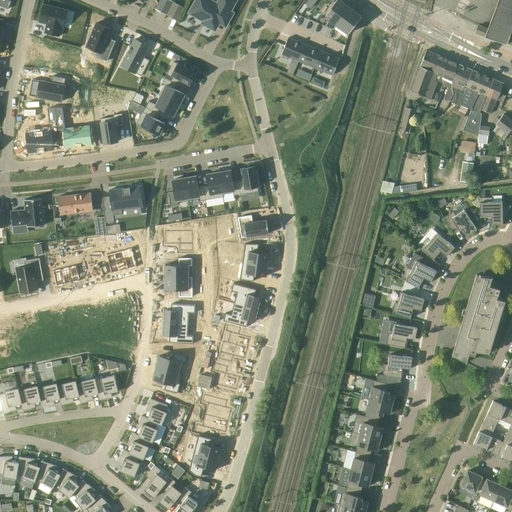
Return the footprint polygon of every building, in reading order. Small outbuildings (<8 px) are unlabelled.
[(0,0),(0,5),(8,9),(11,0),(0,0)] [(165,14),(172,1),(170,0),(159,0),(155,9),(165,14)] [(236,0),(235,0),(220,0),(216,8),(206,3),(208,0),(197,0),(195,4),(198,5),(193,14),(203,19),(203,18),(207,20),(205,24),(215,29),(219,21),(225,25),(232,13),(229,12),(236,0)] [(329,11),(326,16),(341,27),(349,33),(355,25),(362,17),(338,0),(337,0),(332,7),(330,10),(329,11)] [(507,44),(511,31),(511,0),(499,0),(489,28),(485,37),(507,44)] [(185,8),(173,1),(166,15),(177,21),(185,8)] [(68,10),(44,4),(40,21),(48,23),(46,32),(60,35),(62,26),(65,26),(68,10)] [(113,29),(97,22),(86,46),(96,50),(94,55),(107,61),(115,41),(109,38),(113,29)] [(476,33),(485,37),(489,28),(480,24),(476,33)] [(210,38),(214,30),(203,25),(200,33),(210,38)] [(306,45),(289,38),(282,54),(300,61),(306,45)] [(135,73),(142,76),(150,60),(144,57),(149,47),(135,39),(124,60),(137,67),(135,73)] [(323,52),(306,45),(300,61),(316,69),(323,52)] [(440,56),(426,50),(411,91),(411,92),(424,97),(440,56)] [(323,52),(317,68),(334,75),(341,59),(323,52)] [(440,56),(424,97),(431,99),(437,81),(435,80),(437,74),(442,76),(448,59),(440,56)] [(448,59),(442,76),(445,86),(448,87),(444,99),(445,99),(449,100),(449,101),(450,101),(451,98),(453,92),(455,86),(453,85),(454,81),(452,80),(458,64),(448,59)] [(165,78),(177,84),(180,79),(190,84),(196,73),(194,72),(195,70),(190,68),(189,70),(173,62),(165,78)] [(466,86),(473,70),(458,64),(452,80),(454,81),(453,85),(455,86),(453,92),(451,98),(450,101),(459,105),(461,105),(466,86)] [(481,114),(480,113),(482,110),(493,79),(473,70),(466,86),(461,105),(472,110),(463,130),(479,136),(481,114)] [(33,80),(30,95),(37,97),(37,98),(63,103),(66,85),(65,85),(66,79),(53,76),(52,82),(40,80),(40,81),(33,80)] [(161,96),(179,105),(180,103),(180,104),(184,97),(183,97),(185,94),(174,89),(177,84),(165,78),(162,84),(164,85),(159,95),(161,96)] [(493,79),(482,110),(491,113),(497,100),(503,102),(506,96),(499,93),(503,83),(493,79)] [(145,107),(157,114),(160,108),(174,115),(179,105),(161,96),(156,105),(148,101),(145,107)] [(92,145),(90,126),(66,129),(63,107),(56,108),(59,134),(65,133),(67,149),(92,145)] [(157,114),(145,107),(137,123),(159,135),(160,133),(164,126),(165,124),(155,118),(157,114)] [(29,154),(54,151),(52,135),(59,134),(56,108),(48,108),(51,131),(26,134),(29,154)] [(415,111),(416,110),(407,108),(401,130),(410,132),(415,111)] [(118,141),(116,127),(124,126),(122,114),(114,115),(114,117),(101,119),(104,143),(118,141)] [(511,120),(504,114),(496,124),(497,125),(492,130),(503,140),(510,132),(511,129),(511,120)] [(479,135),(489,137),(490,128),(480,127),(479,135)] [(475,153),(476,144),(463,142),(461,151),(468,152),(475,153)] [(466,160),(466,162),(474,163),(476,153),(475,153),(468,152),(465,155),(464,160),(466,160)] [(471,183),(474,163),(466,162),(463,162),(460,181),(471,183)] [(238,181),(241,194),(258,191),(254,167),(242,169),(244,180),(238,181)] [(234,195),(241,194),(238,181),(233,182),(231,170),(228,171),(228,169),(220,170),(220,172),(219,172),(223,195),(233,193),(234,195)] [(223,197),(223,195),(219,172),(207,174),(209,186),(204,187),(206,200),(223,197)] [(186,178),(185,178),(188,198),(198,196),(199,201),(206,200),(204,187),(198,188),(196,176),(193,177),(186,178)] [(188,200),(188,198),(185,178),(172,180),(174,192),(168,193),(171,206),(178,205),(177,202),(188,200)] [(386,193),(391,194),(395,183),(389,182),(386,193)] [(110,196),(102,197),(105,217),(105,223),(114,222),(114,219),(113,215),(122,214),(122,209),(141,207),(143,206),(140,186),(130,187),(128,187),(128,188),(124,188),(122,188),(109,190),(110,196)] [(91,193),(58,197),(60,214),(93,211),(91,193)] [(492,197),(481,198),(481,197),(480,197),(481,217),(481,216),(488,216),(488,217),(489,217),(489,216),(492,216),(492,225),(502,224),(502,225),(502,224),(503,224),(503,215),(506,215),(511,206),(503,207),(503,202),(492,202),(492,197)] [(26,210),(11,211),(12,226),(27,224),(27,226),(44,225),(42,198),(25,200),(26,210)] [(448,204),(444,198),(436,203),(440,209),(448,204)] [(463,228),(467,235),(476,230),(477,231),(477,230),(476,230),(477,229),(465,210),(456,215),(454,212),(450,214),(450,213),(449,214),(450,214),(444,218),(455,234),(455,233),(460,230),(460,231),(461,230),(460,230),(463,228)] [(253,215),(240,217),(241,225),(247,224),(249,237),(270,234),(268,220),(254,222),(253,215)] [(189,230),(168,230),(168,244),(182,245),(181,251),(195,251),(195,243),(189,243),(189,230)] [(454,248),(455,249),(454,248),(455,247),(437,232),(431,240),(427,237),(420,246),(419,246),(434,259),(435,259),(434,258),(438,253),(439,254),(440,253),(439,253),(441,251),(447,256),(454,248)] [(107,250),(112,270),(113,270),(136,264),(137,263),(132,243),(131,244),(131,243),(107,250)] [(271,254),(259,252),(260,244),(247,244),(246,251),(250,252),(248,262),(270,265),(271,254)] [(385,259),(377,256),(375,262),(383,265),(385,259)] [(26,261),(27,266),(16,268),(21,293),(38,289),(36,281),(43,280),(39,258),(26,261)] [(180,264),(166,265),(165,277),(191,277),(190,266),(194,266),(194,258),(180,258),(180,264)] [(79,261),(54,267),(58,285),(67,282),(67,283),(75,282),(75,280),(83,278),(79,261)] [(432,281),(436,272),(437,273),(438,273),(437,272),(437,271),(417,261),(412,270),(408,268),(403,278),(402,278),(420,288),(420,287),(419,287),(422,281),(423,282),(423,281),(422,281),(424,278),(432,281)] [(255,281),(256,275),(268,277),(270,265),(248,262),(247,273),(243,272),(241,279),(255,281)] [(461,328),(454,351),(453,355),(453,356),(454,352),(468,356),(466,362),(467,363),(470,354),(476,356),(478,346),(490,350),(489,353),(490,354),(500,319),(503,320),(505,314),(502,313),(506,301),(498,298),(500,290),(502,285),(492,282),(493,277),(492,277),(490,283),(477,278),(478,275),(477,275),(467,309),(464,308),(462,314),(465,315),(461,328)] [(191,277),(165,277),(165,290),(180,290),(180,296),(194,297),(194,289),(190,289),(191,277)] [(238,293),(235,304),(260,310),(263,297),(256,296),(258,290),(235,283),(232,291),(238,293)] [(365,292),(363,304),(373,306),(375,294),(365,292)] [(425,299),(405,294),(401,293),(398,303),(396,302),(395,306),(394,306),(393,313),(411,318),(412,317),(411,317),(412,311),(413,312),(413,311),(413,308),(422,310),(424,300),(425,301),(424,300),(425,299)] [(172,310),(165,309),(164,322),(189,324),(190,313),(196,313),(197,305),(173,304),(172,310)] [(260,310),(235,304),(232,315),(227,313),(224,321),(248,327),(249,321),(256,323),(260,310)] [(371,309),(364,308),(363,315),(370,317),(371,309)] [(71,330),(68,314),(45,319),(48,336),(71,330)] [(29,322),(7,327),(11,344),(33,339),(29,322)] [(164,322),(163,335),(170,336),(170,342),(194,344),(194,336),(188,335),(189,324),(164,322)] [(418,329),(417,329),(418,328),(395,323),(393,333),(389,333),(388,336),(387,336),(387,337),(388,337),(387,344),(406,348),(406,347),(405,347),(406,341),(407,341),(407,340),(407,338),(415,339),(417,329),(418,330),(418,329)] [(226,332),(231,333),(228,343),(249,348),(252,337),(240,334),(242,328),(228,324),(226,332)] [(107,352),(127,357),(130,345),(130,344),(131,340),(128,340),(129,337),(116,334),(114,340),(110,339),(107,352)] [(221,352),(219,359),(232,363),(234,356),(246,359),(249,348),(228,343),(225,353),(221,352)] [(159,355),(155,367),(179,374),(182,363),(185,364),(188,356),(175,352),(173,359),(159,355)] [(384,369),(383,375),(378,374),(377,381),(388,384),(400,387),(401,378),(402,378),(402,377),(401,377),(402,371),(403,371),(402,371),(403,368),(411,369),(412,359),(414,359),(413,358),(413,357),(395,355),(390,355),(389,365),(384,365),(384,369),(383,369),(384,369)] [(81,356),(71,358),(72,364),(82,362),(81,356)] [(125,365),(118,363),(119,367),(120,371),(126,370),(125,365)] [(216,363),(214,371),(219,372),(216,385),(236,390),(240,376),(227,373),(229,366),(216,363)] [(179,374),(155,367),(152,379),(166,383),(164,389),(177,393),(179,386),(176,385),(179,374)] [(354,376),(346,374),(345,380),(352,382),(354,376)] [(102,376),(95,378),(99,393),(98,394),(99,400),(112,397),(111,393),(118,391),(115,375),(102,378),(102,376)] [(82,383),(77,385),(80,396),(79,396),(80,402),(93,399),(92,395),(98,394),(99,393),(95,378),(82,381),(82,383)] [(58,387),(57,387),(60,399),(61,405),(74,402),(73,400),(73,398),(77,397),(79,396),(77,385),(77,384),(76,380),(63,384),(63,386),(58,387)] [(370,399),(393,404),(395,395),(388,394),(389,391),(385,390),(386,384),(388,385),(388,384),(377,381),(374,380),(370,399)] [(39,390),(38,390),(41,401),(40,401),(42,407),(55,404),(54,402),(54,400),(58,399),(60,399),(57,387),(58,387),(57,383),(44,386),(44,388),(39,390)] [(20,392),(19,392),(22,404),(21,404),(23,410),(35,407),(35,405),(34,403),(38,402),(40,401),(41,401),(38,390),(39,390),(38,385),(24,389),(25,391),(20,392)] [(6,393),(0,394),(0,397),(4,413),(16,410),(16,407),(15,405),(21,404),(22,404),(19,392),(20,392),(19,388),(5,391),(6,393)] [(208,403),(205,414),(230,421),(233,408),(226,407),(228,401),(205,394),(203,402),(208,403)] [(150,399),(146,411),(148,411),(150,412),(148,416),(147,418),(147,419),(158,423),(162,425),(167,412),(165,411),(167,405),(150,399)] [(390,414),(393,404),(370,399),(365,416),(379,420),(377,419),(379,413),(383,415),(384,412),(390,414)] [(503,405),(493,401),(484,422),(496,428),(500,419),(511,425),(511,424),(511,417),(509,416),(511,410),(502,406),(503,405)] [(197,424),(195,432),(218,438),(219,432),(227,434),(230,421),(205,414),(202,426),(197,424)] [(141,416),(137,428),(139,429),(141,429),(139,433),(138,435),(138,436),(149,440),(149,441),(153,442),(158,429),(156,428),(158,423),(147,419),(147,418),(141,416)] [(379,420),(365,416),(365,418),(357,416),(355,422),(363,424),(361,434),(381,439),(384,427),(376,425),(377,420),(379,420)] [(496,428),(484,422),(474,444),(483,448),(492,452),(495,446),(500,448),(498,454),(498,455),(504,442),(492,437),(496,428)] [(132,433),(127,445),(130,446),(132,446),(130,450),(129,452),(129,453),(140,457),(140,458),(144,459),(149,446),(147,446),(149,441),(149,440),(138,436),(138,435),(132,433)] [(378,451),(381,439),(361,434),(361,436),(352,434),(350,445),(358,447),(356,452),(370,455),(368,455),(370,449),(378,451)] [(511,435),(508,434),(504,442),(498,455),(499,455),(500,452),(503,453),(502,457),(511,461),(511,435)] [(201,444),(198,454),(219,459),(222,448),(210,445),(212,439),(199,435),(197,443),(201,444)] [(334,447),(327,445),(326,451),(333,453),(334,447)] [(123,450),(118,462),(122,463),(120,470),(134,476),(140,464),(138,463),(140,458),(140,457),(129,453),(129,452),(123,450)] [(370,456),(370,455),(356,452),(352,470),(372,475),(375,463),(367,461),(368,455),(370,456)] [(202,477),(204,467),(216,470),(219,459),(198,454),(195,464),(191,463),(189,470),(195,475),(202,477)] [(13,456),(0,456),(0,473),(3,474),(3,476),(17,479),(17,475),(19,463),(18,463),(16,462),(12,462),(12,460),(13,456)] [(19,463),(17,475),(35,482),(36,479),(40,467),(40,466),(38,466),(34,464),(34,462),(35,459),(19,457),(18,463),(19,463)] [(40,467),(36,479),(53,488),(56,483),(55,483),(60,474),(58,473),(54,471),(55,469),(57,466),(42,461),(40,466),(40,467)] [(152,480),(144,490),(154,497),(162,488),(161,488),(167,481),(166,481),(158,474),(161,470),(155,465),(146,476),(152,480)] [(60,474),(55,483),(56,483),(60,487),(59,489),(69,498),(73,493),(79,485),(77,483),(74,481),(75,479),(77,477),(63,469),(60,474)] [(369,486),(372,475),(352,470),(348,487),(361,491),(359,490),(361,484),(369,486)] [(474,494),(480,482),(482,477),(481,476),(472,472),(468,471),(464,479),(462,478),(460,484),(475,491),(473,494),(474,494)] [(167,492),(159,501),(169,509),(177,498),(181,492),(172,485),(175,482),(169,477),(166,481),(167,481),(161,488),(162,488),(167,492)] [(480,482),(474,494),(472,499),(491,508),(494,500),(501,485),(492,481),(491,481),(487,479),(485,485),(480,482)] [(79,485),(73,493),(77,498),(75,499),(84,510),(86,508),(86,507),(96,499),(95,499),(91,494),(93,493),(95,490),(83,480),(79,485)] [(501,485),(494,500),(501,503),(500,505),(511,511),(511,510),(511,496),(511,497),(511,496),(511,490),(510,490),(510,489),(501,485)] [(183,502),(175,511),(190,511),(195,506),(196,506),(198,503),(188,496),(191,492),(185,487),(181,492),(177,498),(183,502)] [(361,491),(348,487),(346,494),(343,493),(340,504),(366,511),(368,502),(362,500),(362,497),(358,496),(359,491),(361,491)] [(29,499),(34,500),(37,491),(32,489),(29,499)] [(96,499),(86,507),(86,508),(88,511),(107,511),(106,510),(108,509),(111,507),(100,495),(95,499),(96,499)]
